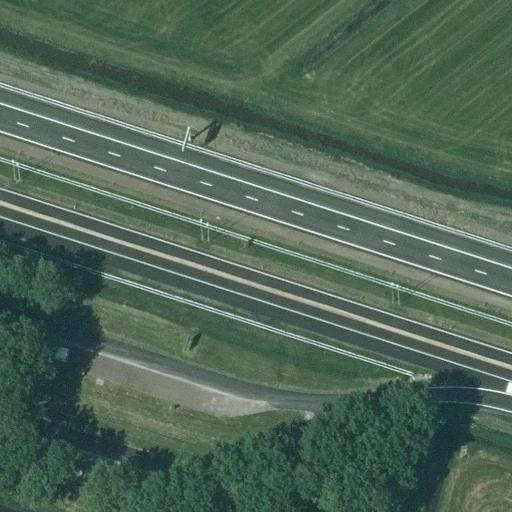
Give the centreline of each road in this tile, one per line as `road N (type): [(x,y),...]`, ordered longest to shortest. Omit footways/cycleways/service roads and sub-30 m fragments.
road 1 (motorway): [(0,204),(511,369)]
road 2 (motorway): [(511,283),(0,119)]
road 3 (motorway): [(369,404),(428,394),(511,404)]
